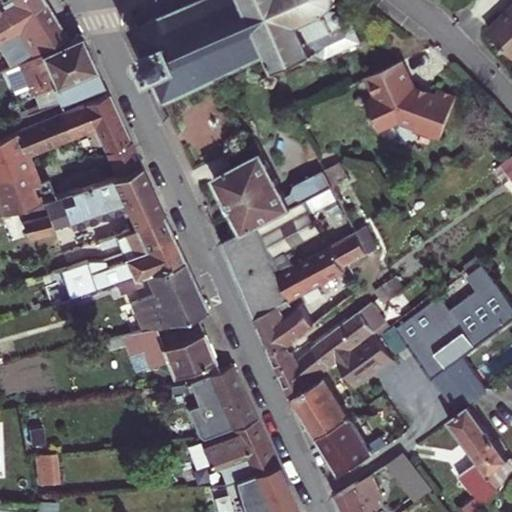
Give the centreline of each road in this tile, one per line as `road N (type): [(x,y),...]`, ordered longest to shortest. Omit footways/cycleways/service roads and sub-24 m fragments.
road 1 (tertiary): [(83,0),(321,511)]
road 2 (residential): [(407,0),(511,100)]
